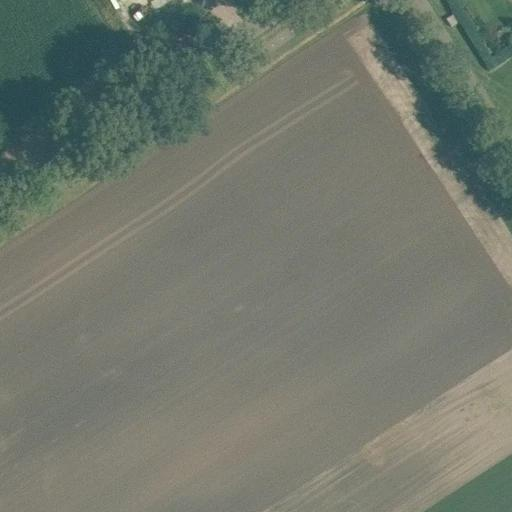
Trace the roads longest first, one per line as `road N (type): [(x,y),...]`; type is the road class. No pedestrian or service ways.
road 1 (tertiary): [(0,194),(288,0)]
road 2 (unclassified): [(511,145),(416,0)]
